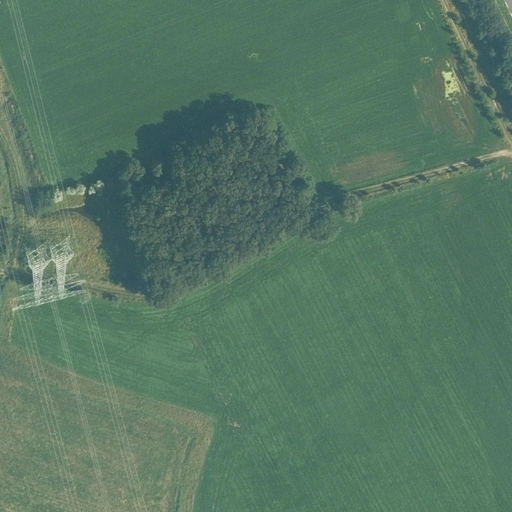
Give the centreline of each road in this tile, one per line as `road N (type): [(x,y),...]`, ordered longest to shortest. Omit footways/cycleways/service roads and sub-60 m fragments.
road 1 (track): [(0,272),(122,297),(168,294),(316,206),(511,151)]
road 2 (track): [(445,0),(511,140)]
